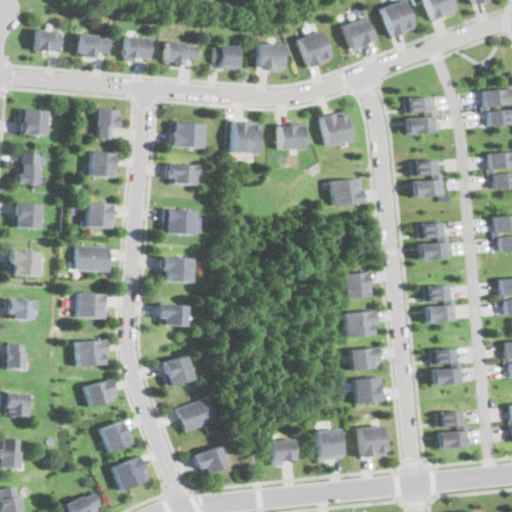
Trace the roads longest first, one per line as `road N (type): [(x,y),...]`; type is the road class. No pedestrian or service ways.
road 1 (residential): [(511,18),(317,91),(275,97),(0,74)]
road 2 (residential): [(418,511),(379,115),(361,75)]
road 3 (residential): [(186,511),(135,373),(131,337),(148,87)]
road 4 (residential): [(165,511),(511,473)]
